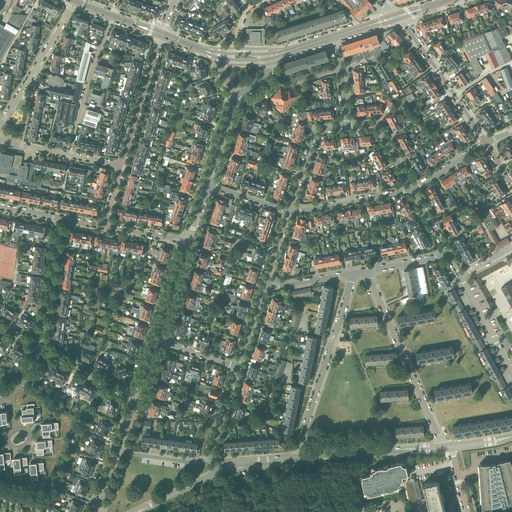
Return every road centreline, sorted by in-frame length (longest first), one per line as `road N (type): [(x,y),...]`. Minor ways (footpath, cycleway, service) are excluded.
road 1 (residential): [(442,447),(365,271)]
road 2 (residential): [(297,456),(354,273)]
road 3 (tertiary): [(297,456),(442,447)]
road 4 (residential): [(0,126),(74,2)]
road 5 (residential): [(121,167),(159,33)]
road 6 (residential): [(39,347),(60,218)]
road 7 (residential): [(121,167),(17,145),(0,133)]
road 8 (residential): [(413,189),(288,211)]
